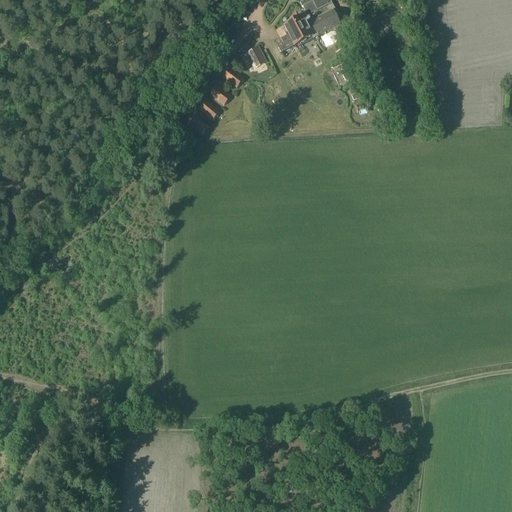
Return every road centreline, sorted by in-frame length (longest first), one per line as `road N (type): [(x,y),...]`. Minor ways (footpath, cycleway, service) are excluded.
road 1 (track): [(0,385),(147,426),(240,432),(297,430),(419,393)]
road 2 (track): [(137,86),(0,37)]
road 3 (track): [(304,511),(309,472),(369,407)]
